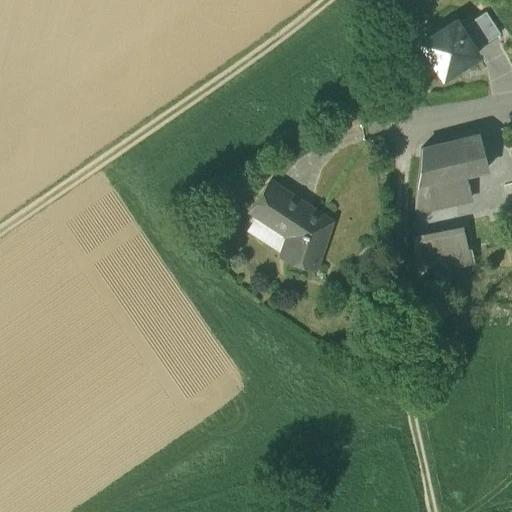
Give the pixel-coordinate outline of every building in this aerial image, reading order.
[(485,12),(460,28),(475,50),(500,34),(485,12)] [(457,22),(455,20),(430,36),(436,46),(426,53),(443,78),(457,68),(455,65),(461,61),(463,64),(478,55),(460,28),(457,22)] [(478,136),(420,150),(417,185),(464,175),(488,170),(478,136)] [(464,175),(417,185),(414,214),(471,200),(464,175)] [(327,222),(300,213),(302,205),(272,185),(254,213),(257,214),(247,230),(284,254),(283,257),(312,267),(327,222)] [(460,232),(447,234),(454,268),(467,265),(460,232)] [(447,234),(413,240),(414,276),(454,268),(447,234)]
